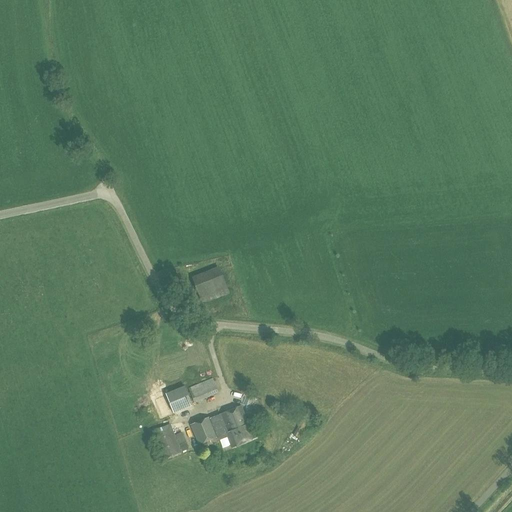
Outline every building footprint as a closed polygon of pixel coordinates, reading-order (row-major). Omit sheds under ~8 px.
[(193,280),(203,304),(229,293),(220,269),(193,280)] [(189,388),(195,402),(208,397),(219,392),(213,379),(203,383),(189,388)] [(294,415),(305,408),(295,392),(284,399),(294,415)] [(226,434),(232,448),(257,438),(251,423),(249,424),(241,406),(221,414),(225,423),(228,432),(226,433),(226,434)] [(194,417),(192,411),(185,412),(186,419),(194,417)] [(190,425),(198,445),(218,437),(210,417),(190,425)] [(151,432),(164,460),(183,453),(182,452),(179,445),(178,441),(175,435),(171,424),(151,432)] [(175,435),(178,441),(185,438),(182,432),(175,435)] [(186,442),(179,445),(182,452),(189,449),(186,442)]
